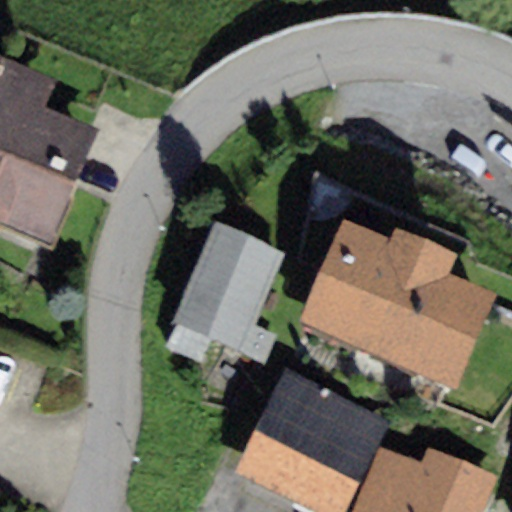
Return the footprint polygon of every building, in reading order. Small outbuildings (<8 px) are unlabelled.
[(56,79),(0,54),(0,225),(47,246),(98,130),(44,106),(56,79)] [(286,251),(216,220),(171,321),(176,323),(165,347),(200,362),(210,338),(263,362),(276,335),(253,325),(286,251)] [(389,240),(343,220),(298,321),(455,389),(497,293),(449,273),(457,254),(394,227),(389,240)] [(315,511),(339,511),(386,418),(285,368),(234,472),(315,511)] [(420,462),(377,444),(348,511),(483,511),(497,478),(426,448),(420,462)]
